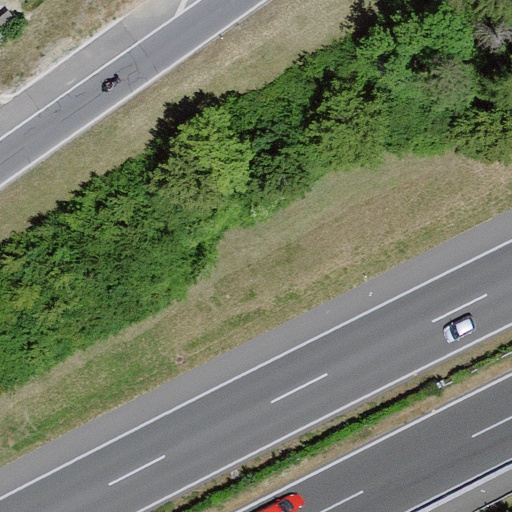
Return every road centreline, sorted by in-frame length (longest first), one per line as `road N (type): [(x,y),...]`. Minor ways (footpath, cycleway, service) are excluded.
road 1 (motorway): [(511,283),(58,511)]
road 2 (motorway): [(201,0),(0,143)]
road 3 (motorway): [(323,511),(511,418)]
